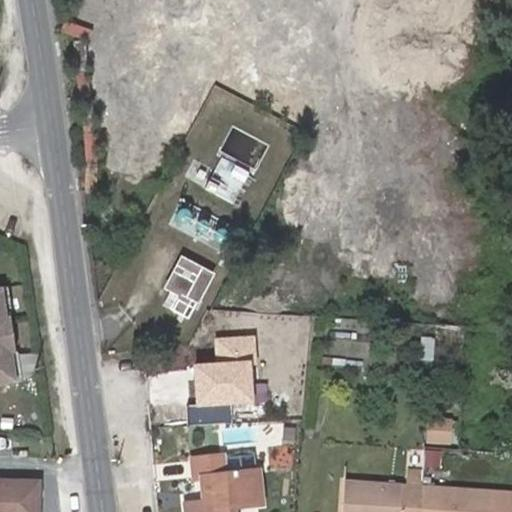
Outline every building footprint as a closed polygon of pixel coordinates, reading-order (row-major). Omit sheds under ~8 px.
[(187,317),(211,274),(181,257),(165,286),(178,293),(170,308),(187,317)] [(2,289),(0,289),(0,383),(15,381),(11,353),(15,352),(10,317),(6,318),(2,289)] [(252,361),(194,365),(197,408),(255,403),(252,361)] [(452,441),(453,420),(434,420),(433,441),(452,441)] [(229,511),(228,505),(259,501),(255,467),(231,470),(229,455),(193,459),(195,479),(198,479),(201,498),(183,500),(184,511),(229,511)] [(339,511),(419,511),(421,486),(423,470),(412,469),(410,484),(402,484),(342,478),(339,511)] [(0,511),(38,511),(39,479),(0,478),(0,511)] [(511,511),(511,491),(497,491),(421,486),(419,511),(511,511)]
